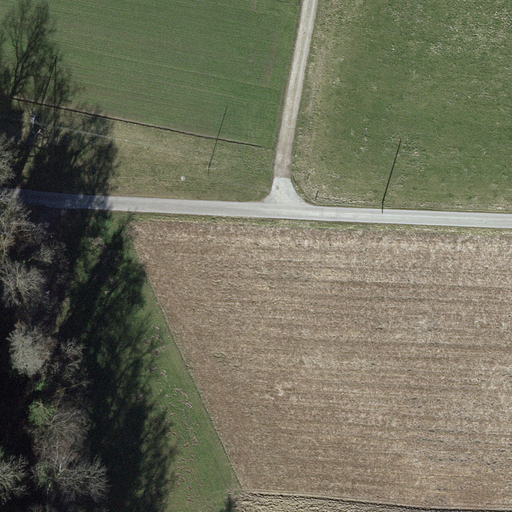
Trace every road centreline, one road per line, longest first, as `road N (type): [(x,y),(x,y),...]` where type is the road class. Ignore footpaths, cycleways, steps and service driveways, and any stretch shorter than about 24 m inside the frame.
road 1 (track): [(511,218),(0,198)]
road 2 (track): [(73,511),(31,312),(37,205)]
road 3 (track): [(264,210),(302,0)]
